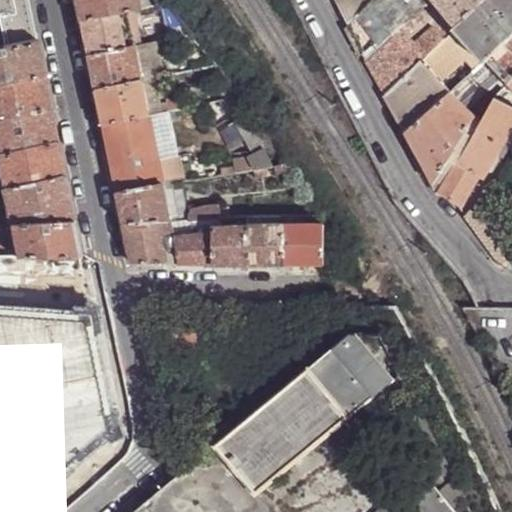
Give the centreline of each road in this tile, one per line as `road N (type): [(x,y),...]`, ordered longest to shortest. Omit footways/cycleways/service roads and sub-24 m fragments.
road 1 (residential): [(511,285),(481,272),(429,213),(314,0)]
road 2 (residential): [(112,286),(51,0)]
road 3 (residential): [(306,287),(112,286)]
road 4 (residential): [(139,465),(149,448),(146,428),(112,286)]
